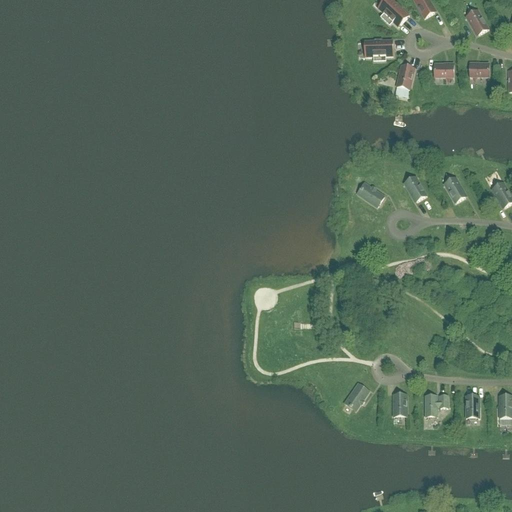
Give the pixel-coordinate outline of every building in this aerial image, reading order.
[(399,30),(410,19),(389,0),(388,0),(378,11),(399,30)] [(430,7),(432,6),(428,0),(418,0),(414,3),(425,22),(435,16),(430,7)] [(489,32),(478,13),(467,20),(473,31),(474,30),(479,38),(489,32)] [(394,60),(393,43),(365,45),(366,61),(394,60)] [(454,67),(435,67),(435,79),(435,80),(444,81),(444,79),(454,79),(454,67)] [(489,67),(470,67),(470,79),(480,79),(480,80),(489,80),(489,79),(490,79),(489,67)] [(390,84),(398,86),(397,90),(410,93),(415,72),(404,69),(403,73),(399,73),(391,79),(390,84)] [(416,180),(405,187),(411,197),(413,196),(418,205),(427,199),(416,180)] [(456,181),(445,187),(456,206),(466,201),(461,192),(462,191),(456,181)] [(365,186),(358,197),(378,211),(385,199),(376,193),(377,192),(373,190),(372,191),(365,186)] [(511,199),(504,186),(492,193),(498,203),(500,202),(505,211),(511,206),(511,199)] [(359,387),(345,407),(356,414),(361,407),(362,408),(365,404),(364,403),(370,394),(359,387)] [(407,398),(396,398),(396,408),(394,408),(394,420),(408,420),(407,398)] [(426,399),(426,420),(438,420),(438,409),(441,409),(441,411),(449,411),(448,399),(441,399),(441,404),(438,404),(437,399),(426,399)] [(502,409),(500,409),(500,421),(511,421),(511,399),(502,400),(502,409)] [(478,409),(478,400),(466,400),(466,421),(480,421),(480,409),(478,409)]
